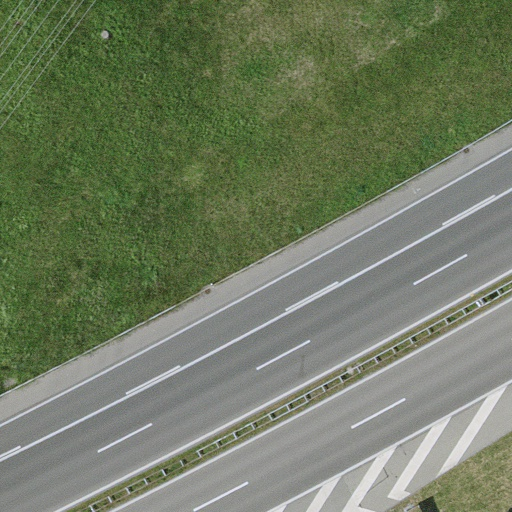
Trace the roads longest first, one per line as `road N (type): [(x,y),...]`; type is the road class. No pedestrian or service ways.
road 1 (motorway): [(511,229),(0,500)]
road 2 (motorway): [(191,511),(511,339)]
